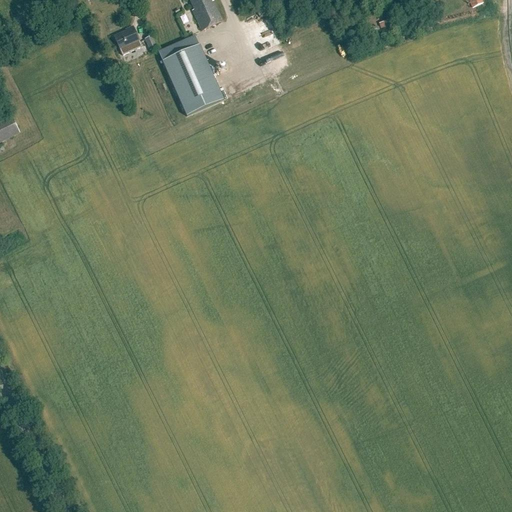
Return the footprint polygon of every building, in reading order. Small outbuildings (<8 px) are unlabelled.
[(192,10),(192,11),(196,20),(201,31),(223,22),(213,0),(211,1),(210,0),(189,0),(194,9),(192,10)] [(481,0),(467,0),(472,9),(483,4),(481,0)] [(388,20),(378,24),(380,31),(391,27),(388,20)] [(125,31),(113,37),(119,50),(131,44),(132,46),(139,43),(132,26),(124,30),(125,31)] [(156,48),(151,37),(144,40),(149,52),(156,48)] [(199,47),(162,64),(187,118),(224,102),(199,47)] [(0,120),(0,143),(20,133),(11,115),(0,120)]
